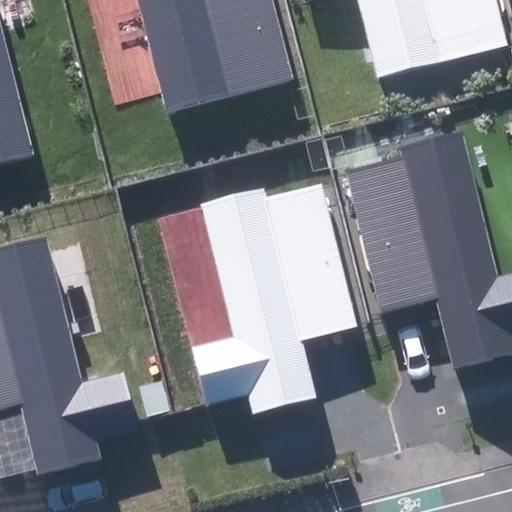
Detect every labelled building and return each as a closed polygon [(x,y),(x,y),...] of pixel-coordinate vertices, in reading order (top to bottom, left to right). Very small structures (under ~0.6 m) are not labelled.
[(138,0),(168,111),(292,78),(271,0),(138,0)] [(356,0),(376,78),(508,45),(496,0),(356,0)] [(0,164),(32,157),(0,28),(0,164)] [(437,297),(455,367),(511,352),(511,334),(511,332),(511,331),(511,272),(498,276),(462,132),(400,147),(403,157),(347,171),(382,310),(408,304),(437,297)] [(252,412),(316,397),(303,342),(331,335),(358,328),(322,183),(268,196),(265,187),(202,202),(234,336),(194,346),(208,405),(248,395),(252,412)] [(37,467),(38,472),(100,458),(94,434),(133,425),(121,375),(82,384),(47,235),(0,246),(0,410),(22,405),(37,467)] [(0,476),(13,473),(37,467),(22,405),(0,410),(0,476)]
